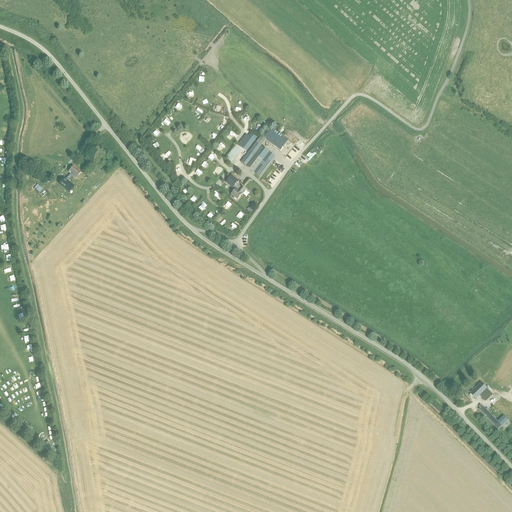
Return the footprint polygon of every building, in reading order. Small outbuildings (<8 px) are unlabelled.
[(280,151),(288,140),(272,128),(270,130),(264,138),(265,139),(280,151)] [(256,143),(241,162),(259,177),(274,157),(256,143)] [(235,146),(225,158),(231,162),(240,150),(235,146)] [(72,166),(68,172),(76,179),(81,173),(72,166)] [(230,176),(225,182),(232,188),(233,187),(235,188),(230,194),(237,200),(242,194),(246,190),(242,186),(241,187),(237,184),(234,187),(233,186),(237,181),(235,179),(234,180),(230,176)] [(481,382),(470,393),(476,399),(481,393),(486,398),(492,393),(487,388),(481,382)] [(451,398),(458,406),(463,402),(456,394),(451,398)] [(480,405),(479,407),(480,408),(479,410),(498,430),(508,421),(504,416),(498,422),(495,419),(492,416),(487,411),(486,410),(483,406),(482,406),(480,405)]
